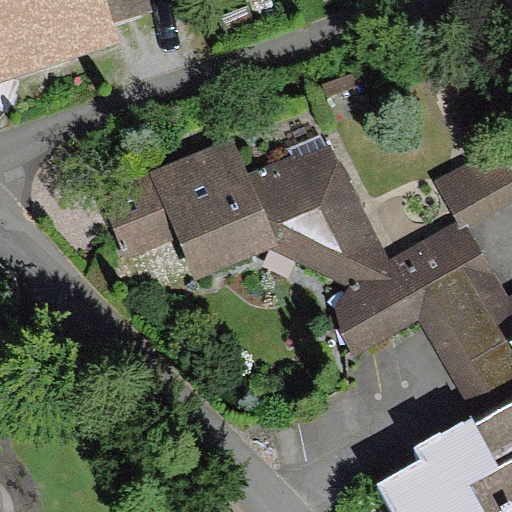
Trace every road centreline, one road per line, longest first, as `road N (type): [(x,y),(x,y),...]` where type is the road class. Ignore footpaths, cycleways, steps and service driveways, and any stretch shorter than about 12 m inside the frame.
road 1 (residential): [(0,151),(434,0)]
road 2 (residential): [(0,225),(277,511)]
